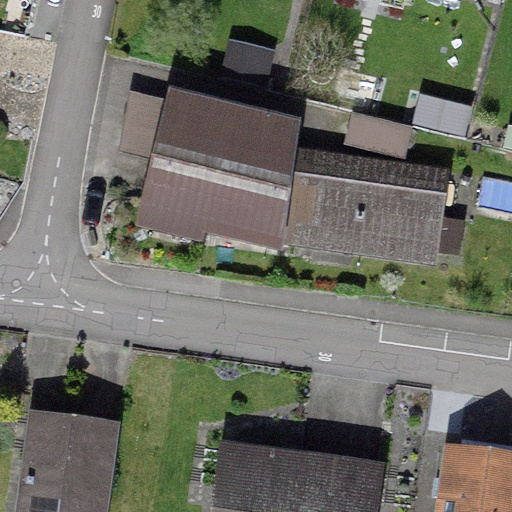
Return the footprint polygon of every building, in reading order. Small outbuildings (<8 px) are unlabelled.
[(144,208),(200,223),(198,235),(275,246),(276,240),(426,261),(436,183),(308,163),(307,172),(263,165),(272,129),(170,103),(144,208)] [(400,162),(407,133),(387,128),(380,157),(400,162)] [(98,511),(110,429),(31,418),(18,511),(98,511)] [(370,511),(376,476),(221,454),(212,511),(370,511)] [(511,511),(511,464),(449,456),(440,511),(511,511)]
